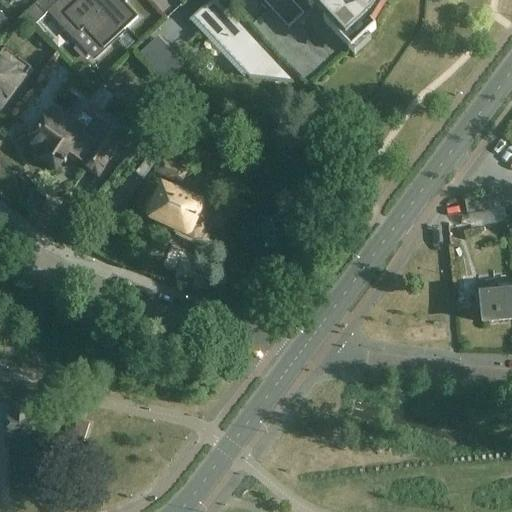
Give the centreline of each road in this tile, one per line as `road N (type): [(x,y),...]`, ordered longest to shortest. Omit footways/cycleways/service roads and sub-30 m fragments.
road 1 (secondary): [(301,351),(511,70)]
road 2 (unclassified): [(301,351),(142,305),(0,233)]
road 3 (residential): [(301,351),(511,377)]
road 4 (secondary): [(173,511),(301,351)]
